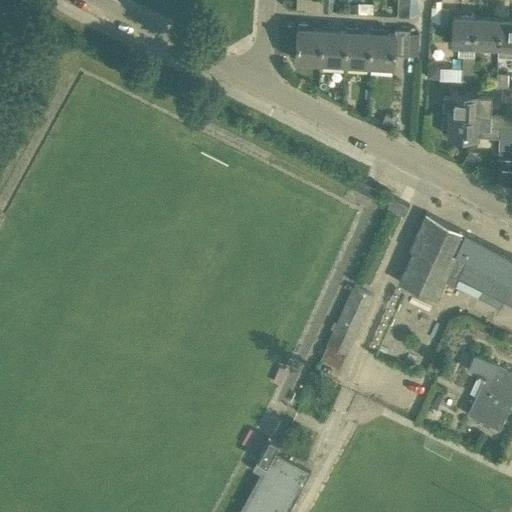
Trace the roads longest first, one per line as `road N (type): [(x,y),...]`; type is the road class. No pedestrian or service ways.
road 1 (unclassified): [(261,89),(511,215)]
road 2 (unclassified): [(91,0),(261,89)]
